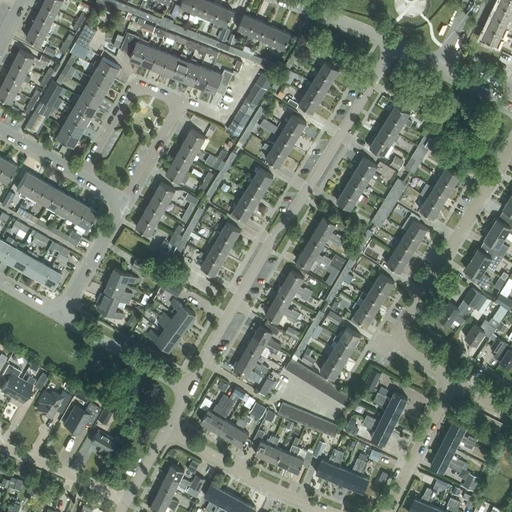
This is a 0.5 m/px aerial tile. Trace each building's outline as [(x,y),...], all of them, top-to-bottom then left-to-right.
[(44,0),(43,3),(58,10),(63,0),(44,0)] [(77,7),(88,13),(92,6),(80,0),(77,7)] [(102,0),(101,0),(96,0),(95,4),(111,10),(113,4),(114,0),(102,0)] [(114,0),(113,4),(124,9),(126,4),(116,0),(114,0)] [(185,7),(191,10),(194,0),(182,0),(178,10),(183,12),(185,7)] [(209,0),(194,0),(191,10),(192,10),(190,13),(195,15),(196,12),(203,15),(209,0)] [(208,17),(214,20),(221,5),(209,0),(203,15),(202,18),(207,20),(208,17)] [(511,0),(499,0),(498,3),(511,9),(511,0)] [(55,17),(58,10),(43,3),(37,14),(52,21),(55,23),(58,18),(55,17)] [(511,9),(498,3),(493,14),(508,21),(511,12),(511,9)] [(136,14),(138,9),(126,4),(124,9),(136,14)] [(233,10),(221,5),(214,20),(215,20),(212,26),(217,28),(220,23),(227,26),(233,10)] [(136,14),(149,19),(151,14),(138,9),(136,14)] [(83,10),(78,19),(82,21),(87,13),(83,10)] [(254,17),(244,13),(238,28),(248,32),(254,17)] [(49,28),(52,21),(37,14),(32,25),(46,33),(49,34),(52,30),(49,28)] [(149,19),(159,23),(161,18),(151,14),(149,19)] [(487,26),(503,33),(506,34),(508,30),(505,28),(508,21),(493,14),(487,26)] [(161,18),(159,23),(165,25),(168,17),(163,15),(161,18)] [(171,27),(172,22),(174,19),(168,17),(165,25),(171,27)] [(254,35),(261,38),(268,23),(254,17),(248,32),(249,33),(248,36),(253,39),(254,35)] [(77,30),(82,21),(78,19),(73,27),(77,30)] [(172,22),(171,27),(183,32),(185,27),(172,22)] [(272,43),(279,28),(268,23),(261,38),(272,43)] [(86,24),(76,41),(86,47),(96,30),(86,24)] [(46,41),(43,39),(46,33),(32,25),(26,36),(44,45),(46,41)] [(499,40),(503,33),(487,26),(482,37),(500,46),(502,41),(499,40)] [(194,37),(196,32),(185,27),(183,32),(194,37)] [(225,41),(230,29),(224,27),(219,38),(225,41)] [(291,33),(279,28),(272,43),(284,48),(291,33)] [(132,53),(130,58),(141,63),(148,44),(138,40),(139,36),(127,32),(121,48),(132,53)] [(207,36),(196,32),(194,37),(205,41),(207,36)] [(237,34),(231,32),(228,42),(234,44),(237,34)] [(70,33),(64,41),(69,44),(74,36),(70,33)] [(207,36),(205,41),(217,46),(219,41),(220,41),(207,36)] [(64,53),(69,44),(64,41),(59,50),(64,53)] [(76,41),(70,51),(73,52),(77,55),(80,57),(86,47),(76,41)] [(230,45),(219,41),(217,46),(228,50),(230,45)] [(296,57),(303,46),(298,43),(291,54),(296,57)] [(151,67),(159,48),(148,44),(141,63),(151,67)] [(53,56),(56,50),(47,45),(43,51),(53,56)] [(228,50),(240,55),(242,50),(230,45),(228,50)] [(169,52),(159,48),(151,67),(162,71),(169,52)] [(20,49),(13,61),(28,69),(29,68),(32,70),(34,65),(31,64),(35,56),(20,49)] [(240,55),(252,59),(253,54),(242,50),(240,55)] [(77,55),(73,52),(69,59),(73,62),(77,55)] [(162,71),(172,75),(180,57),(169,52),(162,71)] [(39,60),(48,64),(51,59),(42,54),(39,60)] [(267,60),(253,54),(252,59),(265,65),(267,60)] [(291,54),(285,65),(290,68),(296,57),(291,54)] [(114,77),(120,66),(103,56),(99,62),(95,60),(93,64),(97,66),(114,77)] [(190,61),(180,57),(172,75),(183,79),(190,61)] [(183,79),(193,84),(201,65),(195,63),(197,59),(192,57),(190,61),(183,79)] [(340,68),(322,58),(319,63),(322,65),(319,71),(318,71),(333,80),(340,68)] [(267,60),(265,65),(275,69),(277,64),(267,60)] [(31,77),(29,76),(25,74),(28,69),(13,61),(8,72),(23,79),(28,82),(31,77)] [(67,62),(61,72),(66,74),(71,65),(67,62)] [(211,69),(201,65),(193,84),(204,88),(211,69)] [(279,76),(283,79),(285,80),(290,83),(296,73),(289,68),(290,68),(285,65),(279,76)] [(49,78),(54,69),(50,66),(45,75),(49,78)] [(108,86),(114,77),(97,66),(91,76),(108,86)] [(215,92),(220,81),(228,84),(232,72),(224,69),(222,73),(211,69),(204,88),(215,92)] [(316,75),(312,82),(326,90),(333,80),(318,71),(319,71),(316,69),(313,73),(316,75)] [(262,71),(256,82),(266,88),(267,88),(273,78),(262,71)] [(17,91),(23,79),(8,72),(2,83),(17,91)] [(61,72),(57,79),(62,81),(66,74),(61,72)] [(44,86),(49,78),(45,75),(40,83),(44,86)] [(103,96),(108,86),(91,76),(85,86),(103,96)] [(277,89),(283,79),(279,76),(272,87),(276,89),(277,89)] [(326,90),(312,82),(308,79),(305,84),(309,86),(305,92),(320,101),(326,90)] [(63,86),(60,84),(56,82),(53,80),(47,90),(58,96),(63,86)] [(253,87),(263,93),(266,88),(256,82),(253,87)] [(17,91),(2,83),(0,87),(0,95),(12,102),(17,91)] [(85,86),(80,96),(97,106),(103,96),(85,86)] [(253,87),(250,92),(260,98),(263,93),(253,87)] [(41,92),(36,89),(31,97),(36,100),(41,92)] [(47,90),(41,100),(44,102),(48,104),(52,106),(58,96),(47,90)] [(280,90),(277,95),(282,98),(285,93),(280,90)] [(257,103),(260,98),(250,92),(247,97),(257,103)] [(313,112),(320,101),(305,92),(299,103),(313,112)] [(80,96),(74,106),(91,116),(97,106),(80,96)] [(31,109),(36,100),(31,97),(26,106),(31,109)] [(243,103),(254,109),(257,103),(247,97),(243,103)] [(265,97),(258,108),(263,111),(264,109),(270,100),(265,97)] [(48,104),(44,102),(40,108),(44,111),(48,104)] [(254,109),(243,103),(240,108),(251,114),(254,109)] [(406,118),(411,111),(396,103),(390,113),(404,122),(404,123),(410,126),(413,122),(406,118)] [(86,126),(91,116),(74,106),(68,116),(86,126)] [(244,124),(247,120),(251,114),(240,108),(234,118),(244,124)] [(263,111),(258,108),(252,118),(257,121),(260,116),(263,111)] [(38,111),(29,127),(38,132),(47,116),(38,111)] [(292,113),(286,124),(300,133),(307,122),(292,113)] [(397,133),(404,123),(404,122),(390,113),(383,124),(397,133)] [(68,116),(62,125),(80,136),(86,126),(68,116)] [(264,117),(260,123),(265,126),(274,132),(278,126),(264,117)] [(233,120),(231,123),(241,130),(243,126),(244,125),(234,118),(233,120)] [(252,118),(245,130),(250,133),(257,121),(252,118)] [(228,128),(238,135),(240,132),(241,130),(231,123),(230,125),(228,128)] [(286,124),(279,134),(294,143),(300,133),(286,124)] [(383,124),(376,135),(391,144),(391,143),(395,145),(397,141),(393,139),(397,133),(383,124)] [(436,127),(431,124),(424,135),(429,138),(430,136),(436,127)] [(74,146),(80,136),(62,125),(56,136),(74,146)] [(191,128),(184,140),(199,148),(206,136),(191,128)] [(243,143),(250,133),(245,130),(241,136),(239,140),(243,143)] [(279,134),(272,146),(287,154),(294,143),(279,134)] [(376,135),(370,146),(384,155),(387,156),(390,152),(387,150),(391,144),(376,135)] [(429,138),(424,135),(418,146),(422,148),(425,145),(429,138)] [(430,136),(429,138),(425,145),(429,147),(433,149),(438,141),(434,139),(434,138),(433,138),(430,136)] [(199,156),(196,154),(199,148),(184,140),(178,151),(193,159),(196,160),(199,156)] [(265,142),(263,146),(269,150),(272,146),(265,142)] [(425,145),(422,148),(416,159),(420,162),(429,147),(425,145)] [(280,166),(287,154),(272,146),(269,150),(266,157),(280,166)] [(422,148),(418,146),(411,156),(416,159),(422,148)] [(223,149),(217,158),(221,161),(222,159),(227,151),(223,149)] [(173,159),(188,167),(193,159),(178,151),(173,159)] [(232,151),(227,160),(231,163),(232,162),(237,153),(232,151)] [(399,170),(404,161),(395,155),(390,164),(399,170)] [(378,165),(363,156),(356,168),(371,177),(378,165)] [(405,167),(409,170),(416,159),(411,156),(405,167)] [(16,164),(6,158),(0,168),(0,178),(6,182),(16,164)] [(217,168),(221,161),(217,158),(215,161),(212,165),(217,168)] [(180,181),(187,170),(188,167),(173,159),(166,173),(180,181)] [(416,159),(409,170),(414,173),(420,162),(416,159)] [(224,174),(231,163),(227,160),(226,161),(220,171),(224,174)] [(454,185),(461,174),(447,165),(446,165),(442,163),(440,166),(444,169),(440,176),(454,185)] [(267,186),(274,176),(259,167),(253,178),(267,186)] [(356,168),(350,178),(364,187),(371,177),(356,168)] [(24,197),(27,194),(37,176),(26,170),(16,188),(22,191),(20,195),(24,197)] [(209,171),(203,180),(208,182),(213,173),(209,171)] [(220,171),(212,183),(217,186),(224,174),(220,171)] [(47,182),(37,176),(27,194),(36,199),(47,182)] [(447,196),(454,185),(440,176),(433,187),(447,196)] [(403,180),(398,177),(392,188),(396,191),(403,180)] [(260,197),(267,186),(253,178),(246,189),(260,197)] [(364,187),(350,178),(344,189),(358,198),(360,199),(363,195),(361,193),(364,187)] [(203,180),(198,188),(203,190),(208,182),(203,180)] [(407,183),(403,180),(396,191),(401,194),(407,183)] [(161,181),(154,193),(169,201),(175,189),(161,181)] [(36,199),(46,205),(56,187),(47,182),(36,199)] [(217,186),(212,183),(206,194),(210,196),(217,186)] [(46,205),(56,210),(66,193),(56,187),(46,205)] [(433,187),(427,197),(441,206),(447,196),(433,187)] [(392,188),(385,199),(389,202),(396,191),(392,188)] [(246,189),(239,200),(253,209),(260,197),(246,189)] [(351,209),(358,198),(344,189),(337,200),(351,209)] [(1,204),(7,207),(15,194),(9,190),(1,204)] [(396,191),(389,202),(394,205),(400,194),(401,194),(396,191)] [(56,210),(66,216),(75,198),(66,193),(56,210)] [(154,193),(148,204),(162,212),(169,201),(154,193)] [(434,217),(441,206),(427,197),(420,193),(418,198),(424,202),(420,208),(434,217)] [(511,219),(511,198),(509,197),(503,208),(505,208),(501,214),(511,219)] [(86,204),(75,198),(66,216),(76,222),(86,204)] [(383,213),(389,202),(385,199),(378,210),(383,213)] [(247,219),(253,209),(239,200),(233,210),(247,219)] [(195,204),(191,201),(186,210),(191,212),(195,204)] [(389,202),(383,213),(387,215),(394,205),(389,202)] [(76,222),(86,228),(96,210),(86,204),(76,222)] [(156,224),(162,212),(148,204),(141,216),(156,224)] [(199,206),(193,217),(198,220),(204,208),(199,206)] [(26,211),(19,207),(17,211),(24,215),(26,211)] [(186,221),(191,212),(186,210),(181,219),(186,221)] [(372,220),(376,223),(383,213),(378,210),(372,220)] [(0,214),(0,216),(6,220),(9,214),(2,211),(0,214)] [(36,217),(29,213),(27,217),(34,221),(36,217)] [(376,223),(381,226),(387,216),(387,215),(383,213),(376,223)] [(331,231),(336,223),(323,215),(317,226),(342,241),(345,237),(337,233),(336,234),(331,231)] [(141,216),(136,226),(150,234),(153,235),(156,231),(153,229),(156,224),(141,216)] [(191,231),(198,220),(193,217),(187,228),(191,231)] [(421,238),(428,227),(413,219),(410,217),(407,222),(410,223),(407,229),(421,238)] [(493,224),(491,228),(505,236),(508,231),(511,233),(511,219),(508,224),(497,218),(496,219),(495,217),(491,223),(493,224)] [(13,224),(19,228),(22,222),(16,218),(13,224)] [(46,222),(39,218),(37,222),(37,223),(44,227),(44,226),(46,222)] [(223,226),(219,233),(234,241),(241,230),(223,219),(220,225),(223,226)] [(26,232),(29,226),(22,222),(19,228),(26,232)] [(56,228),(49,224),(47,228),(53,232),(56,228)] [(183,227),(179,224),(174,232),(179,235),(183,227)] [(317,226),(310,237),(323,245),(328,237),(333,240),(332,242),(339,246),(342,241),(317,226)] [(187,228),(180,239),(185,242),(190,234),(191,231),(187,228)] [(366,242),(373,231),(368,228),(361,239),(366,242)] [(495,244),(492,249),(503,256),(509,246),(502,242),(505,236),(491,228),(484,238),(495,244)] [(414,249),(421,238),(407,229),(400,240),(414,249)] [(33,236),(39,239),(43,234),(36,230),(33,236)] [(66,234),(59,230),(56,234),(63,238),(66,234)] [(69,235),(66,239),(66,240),(75,245),(76,245),(82,236),(72,230),(69,235)] [(174,244),(179,235),(174,232),(169,241),(174,244)] [(234,241),(219,233),(213,243),(228,252),(234,241)] [(46,243),(49,238),(43,234),(39,239),(46,243)] [(329,263),(331,259),(324,254),(323,256),(318,253),(323,245),(310,237),(304,248),(329,263)] [(10,243),(0,238),(0,256),(2,258),(10,243)] [(397,245),(393,251),(407,260),(414,249),(400,240),(397,238),(394,243),(397,245)] [(2,258),(12,264),(20,249),(15,246),(18,242),(13,239),(10,243),(2,258)] [(160,247),(172,253),(176,246),(173,245),(164,239),(160,247)] [(177,246),(175,250),(180,253),(185,242),(180,239),(177,246)] [(364,245),(366,242),(361,239),(354,250),(359,253),(364,245)] [(53,247),(59,251),(63,245),(56,242),(53,247)] [(213,243),(207,254),(222,263),(228,252),(213,243)] [(59,251),(60,251),(66,255),(69,249),(63,245),(59,251)] [(328,265),(329,263),(304,248),(297,259),(310,267),(315,259),(320,262),(319,263),(326,268),(328,265)] [(494,272),(497,266),(503,256),(492,249),(489,254),(478,248),(477,249),(476,248),(473,253),(474,254),(472,258),(486,267),(494,272)] [(25,252),(20,249),(12,264),(22,269),(30,255),(32,252),(27,249),(25,252)] [(205,259),(201,266),(215,274),(222,263),(207,254),(201,251),(198,255),(205,259)] [(401,271),(407,260),(393,251),(386,262),(401,271)] [(32,252),(30,255),(22,269),(32,275),(41,261),(36,258),(38,255),(32,252)] [(68,257),(59,252),(56,258),(65,263),(68,257)] [(185,260),(174,254),(170,261),(181,267),(185,260)] [(348,261),(345,265),(350,268),(356,258),(351,255),(348,261)] [(132,265),(142,271),(146,264),(136,258),(132,265)] [(483,272),(486,267),(472,258),(466,268),(469,270),(466,275),(484,287),(490,277),(483,272)] [(32,275),(42,281),(51,267),(41,261),(32,275)] [(56,269),(58,265),(53,262),(51,267),(42,281),(53,287),(61,272),(56,269)] [(331,272),(325,280),(331,284),(339,270),(329,263),(328,265),(326,268),(325,269),(331,272)] [(345,265),(338,278),(343,280),(344,279),(348,272),(350,268),(345,265)] [(109,273),(107,276),(125,284),(128,279),(137,282),(139,277),(114,267),(112,274),(109,273)] [(154,269),(150,274),(161,281),(164,275),(154,269)] [(291,269),(284,280),(310,295),(313,290),(305,286),(304,288),(299,285),(304,277),(291,269)] [(348,272),(344,279),(350,282),(354,276),(348,272)] [(388,291),(394,281),(380,272),(374,283),(388,291)] [(108,282),(106,288),(130,298),(132,293),(123,290),(125,284),(107,276),(105,281),(108,282)] [(177,296),(183,287),(165,276),(159,286),(177,296)] [(337,290),(343,280),(338,278),(333,287),(337,290)] [(291,299),(296,291),(301,294),(300,295),(307,300),(310,295),(284,280),(278,291),(291,299)] [(381,303),(388,291),(374,283),(367,294),(381,303)] [(336,292),(337,290),(333,287),(326,299),(331,302),(336,292)] [(469,312),(482,293),(472,287),(458,307),(449,301),(439,316),(450,323),(453,318),(460,322),(468,311),(469,312)] [(103,294),(100,292),(99,296),(117,304),(119,299),(128,303),(130,298),(106,288),(103,294)] [(286,307),(291,299),(278,291),(272,302),(297,317),(300,312),(293,308),(291,310),(286,307)] [(374,314),(381,303),(367,294),(363,291),(359,296),(364,299),(360,305),(374,314)] [(509,308),(511,303),(511,299),(500,292),(495,300),(509,308)] [(491,299),(483,293),(474,306),(483,312),(491,299)] [(115,310),(117,304),(99,296),(97,301),(99,302),(97,308),(122,319),(124,314),(115,310)] [(175,313),(191,325),(194,321),(192,320),(196,314),(174,298),(171,303),(175,306),(171,311),(175,313)] [(278,321),(283,313),(288,316),(287,317),(295,322),(297,317),(272,302),(265,314),(278,321)] [(360,305),(355,302),(352,306),(357,309),(353,316),(367,325),(374,314),(360,305)] [(501,318),(507,309),(500,305),(495,313),(501,318)] [(136,306),(133,312),(140,315),(142,312),(143,309),(136,306)] [(324,312),(320,309),(313,321),(317,324),(318,323),(324,312)] [(326,317),(338,324),(342,317),(330,310),(326,317)] [(164,312),(161,316),(183,332),(186,327),(189,329),(191,325),(175,313),(172,318),(164,312)] [(133,313),(130,318),(135,321),(138,316),(133,313)] [(158,320),(166,326),(162,331),(179,343),(181,339),(179,337),(183,332),(161,316),(158,320)] [(474,323),(465,336),(476,344),(484,333),(489,336),(496,327),(489,322),(490,321),(485,318),(479,326),(474,323)] [(508,325),(500,320),(496,327),(503,332),(508,325)] [(260,324),(253,335),(279,350),(281,345),(274,341),(275,340),(269,337),(272,332),(273,331),(277,334),(280,329),(266,321),(263,326),(260,324)] [(313,321),(306,332),(311,335),(317,324),(313,321)] [(344,324),(341,329),(344,330),(340,337),(354,345),(361,335),(344,324)] [(299,339),(302,333),(288,326),(285,332),(299,339)] [(176,346),(179,343),(162,331),(159,335),(151,329),(148,334),(170,350),(174,344),(176,346)] [(305,345),(311,335),(306,332),(300,343),(305,345)] [(260,353),(265,345),(270,348),(269,350),(276,354),(279,350),(253,335),(247,346),(260,353)] [(511,349),(511,347),(511,346),(498,336),(491,347),(497,351),(494,356),(510,367),(510,366),(511,366),(511,349)] [(348,356),(354,345),(340,337),(337,341),(333,348),(348,356)] [(299,356),(305,345),(300,343),(294,353),(299,356)] [(255,362),(260,353),(247,346),(240,357),(266,371),(269,367),(261,363),(260,364),(255,362)] [(327,358),(341,367),(348,356),(333,348),(331,352),(327,358)] [(315,359),(305,353),(300,359),(311,366),(315,359)] [(263,376),(266,371),(240,357),(234,368),(247,376),(251,369),(263,376)] [(292,357),(285,368),(290,371),(296,360),(292,357)] [(334,378),(341,367),(327,358),(320,369),(334,378)] [(294,373),(300,363),(296,360),(290,371),(294,373)] [(11,396),(12,396),(21,379),(17,376),(21,370),(8,363),(2,374),(8,377),(1,390),(6,393),(7,391),(12,395),(11,396)] [(300,363),(294,373),(298,376),(305,366),(300,363)] [(303,379),(309,368),(305,366),(298,376),(303,379)] [(309,368),(303,379),(307,382),(314,371),(309,368)] [(381,372),(372,368),(363,386),(373,390),(381,372)] [(48,375),(42,371),(34,385),(40,388),(48,375)] [(318,374),(314,371),(307,382),(312,384),(318,374)] [(275,380),(264,374),(256,388),(267,394),(275,380)] [(318,374),(312,384),(316,387),(323,377),(318,374)] [(25,381),(21,379),(12,396),(12,395),(18,398),(17,399),(22,402),(36,378),(29,375),(25,381)] [(321,390),(327,379),(323,377),(316,387),(321,390)] [(221,379),(217,386),(225,391),(229,384),(221,379)] [(327,379),(321,390),(325,393),(332,382),(327,379)] [(67,382),(64,388),(73,393),(76,387),(67,382)] [(330,395),(336,385),(332,382),(325,393),(330,395)] [(336,385),(330,395),(334,398),(340,388),(340,387),(336,385)] [(242,398),(245,392),(235,386),(232,392),(242,398)] [(338,401),(345,390),(340,388),(334,398),(338,401)] [(90,396),(78,389),(74,396),(86,402),(90,396)] [(39,400),(41,401),(37,408),(51,416),(58,404),(64,408),(71,395),(63,390),(60,395),(53,390),(51,394),(45,391),(39,400)] [(345,390),(338,401),(343,403),(349,393),(345,390)] [(386,395),(378,391),(376,396),(383,400),(386,395)] [(386,395),(383,400),(388,402),(402,409),(408,397),(394,391),(391,397),(386,395)] [(211,427),(229,397),(224,393),(217,404),(216,403),(212,411),(208,408),(201,421),(211,427)] [(349,393),(343,403),(347,406),(352,399),(354,396),(349,393)] [(381,405),(383,400),(376,396),(373,401),(381,405)] [(211,427),(221,433),(228,421),(224,418),(235,400),(229,397),(211,427)] [(75,405),(64,424),(79,432),(88,416),(94,420),(101,407),(90,401),(85,410),(75,405)] [(266,408),(256,401),(249,412),(259,419),(266,408)] [(284,415),(288,404),(283,402),(278,413),(284,415)] [(386,407),(382,415),(396,422),(402,409),(388,402),(386,407)] [(289,418),(294,406),(288,404),(284,415),(289,418)] [(97,419),(106,424),(114,410),(105,405),(97,419)] [(294,406),(289,418),(295,420),(300,409),(294,406)] [(470,406),(465,416),(470,418),(475,408),(470,406)] [(475,408),(470,418),(475,420),(480,411),(475,408)] [(264,418),(268,420),(271,415),(272,411),(269,410),(268,409),(266,413),(264,418)] [(301,422),(305,411),(300,409),(295,420),(301,422)] [(305,411),(301,422),(306,425),(311,414),(305,411)] [(479,423),(484,413),(480,411),(475,420),(479,423)] [(489,416),(484,413),(479,423),(484,425),(489,416)] [(311,414),(306,425),(312,427),(317,416),(311,414)] [(372,423),(374,418),(367,414),(365,419),(372,423)] [(374,418),(372,423),(391,432),(396,422),(382,415),(380,420),(374,418)] [(318,430),(323,418),(317,416),(312,427),(318,430)] [(489,428),(494,418),(489,416),(484,425),(489,428)] [(231,439),(243,419),(239,417),(236,422),(237,423),(236,425),(228,421),(221,433),(231,439)] [(323,418),(318,430),(324,432),(328,421),(323,418)] [(467,425),(454,418),(448,430),(460,436),(461,437),(467,425)] [(489,428),(493,430),(499,420),(494,418),(489,428)] [(247,421),(243,419),(231,439),(241,445),(249,433),(242,429),(247,421)] [(289,419),(286,427),(291,429),(295,422),(289,419)] [(362,424),(370,427),(372,423),(365,419),(362,424)] [(498,433),(503,423),(499,420),(493,430),(498,433)] [(329,434),(334,423),(328,421),(324,432),(329,434)] [(334,423),(329,434),(335,437),(337,431),(340,425),(334,423)] [(345,430),(356,435),(359,428),(348,423),(345,430)] [(372,437),(385,443),(391,432),(372,423),(370,427),(375,430),(372,437)] [(503,423),(498,433),(503,435),(508,425),(503,423)] [(255,453),(266,457),(275,436),(271,434),(269,440),(267,439),(266,442),(261,440),(265,431),(259,428),(252,442),(258,445),(255,453)] [(115,439),(98,429),(91,441),(97,444),(95,446),(101,450),(103,448),(108,451),(115,439)] [(461,437),(460,436),(448,430),(448,431),(442,442),(455,448),(461,437)] [(484,443),(495,448),(501,437),(490,432),(484,443)] [(476,439),(469,435),(466,440),(474,443),(476,439)] [(277,444),(279,438),(275,436),(266,457),(277,462),(282,449),(275,445),(276,443),(277,444)] [(290,452),(282,449),(277,462),(287,467),(297,445),(296,445),(300,438),(296,436),(295,439),(290,449),(291,450),(290,452)] [(325,443),(319,440),(313,455),(319,458),(325,443)] [(471,448),(474,443),(466,440),(465,442),(464,444),(471,448)] [(457,457),(452,455),(455,448),(442,442),(436,453),(455,462),(457,457)] [(313,453),(307,450),(297,445),(287,467),(298,472),(302,464),(307,467),(313,453)] [(316,472),(328,477),(339,450),(334,448),(329,461),(322,458),(316,472)] [(378,461),(381,453),(372,449),(369,457),(378,461)] [(345,468),(339,465),(341,460),(341,459),(344,452),(339,450),(328,477),(340,482),(345,468)] [(495,468),(511,476),(511,455),(503,451),(495,468)] [(455,462),(436,453),(430,464),(444,471),(447,464),(453,467),(455,462)] [(198,471),(203,460),(196,457),(191,468),(198,471)] [(352,470),(345,468),(340,482),(352,486),(363,459),(357,457),(354,465),(352,470)] [(457,457),(455,462),(462,466),(465,461),(457,457)] [(367,461),(363,459),(352,486),(363,491),(369,477),(362,475),(364,469),(367,461)] [(453,467),(460,471),(462,466),(455,462),(453,467)] [(185,469),(172,463),(166,474),(187,484),(189,480),(183,477),(183,478),(181,477),(185,469)] [(473,490),(479,477),(468,472),(462,485),(473,490)] [(422,481),(431,485),(432,486),(436,478),(425,473),(422,481)] [(166,474),(161,484),(174,491),(178,484),(180,485),(179,485),(185,488),(187,484),(166,474)] [(199,490),(205,479),(196,474),(193,480),(190,481),(189,484),(199,490)] [(9,479),(3,477),(0,485),(7,487),(9,479)] [(19,489),(22,479),(17,478),(13,487),(19,489)] [(205,508),(210,511),(215,501),(222,488),(211,482),(204,495),(212,499),(211,502),(210,501),(205,508)] [(33,483),(29,493),(37,496),(41,486),(33,483)] [(161,484),(156,495),(169,501),(177,505),(179,501),(173,498),(172,499),(170,498),(174,491),(161,484)] [(408,510),(412,511),(421,511),(431,488),(427,487),(424,494),(423,494),(421,499),(414,497),(408,510)] [(234,494),(233,494),(222,488),(215,501),(210,511),(211,511),(215,511),(219,506),(217,505),(219,503),(226,507),(234,494)] [(434,499),(437,491),(431,488),(421,511),(434,511),(437,506),(431,504),(434,499)] [(462,498),(467,500),(465,504),(472,507),(476,497),(469,494),(465,492),(462,498)] [(238,511),(245,501),(234,494),(226,507),(234,511),(238,511)] [(177,505),(169,501),(156,495),(150,506),(163,511),(167,504),(169,505),(169,506),(175,509),(177,505)] [(445,510),(437,506),(434,511),(449,511),(455,499),(450,497),(447,504),(445,510)] [(455,511),(457,509),(457,508),(460,501),(455,499),(449,511),(455,511)] [(253,511),(256,507),(245,501),(238,511),(253,511)] [(15,503),(14,506),(11,511),(17,511),(20,504),(15,503)]
